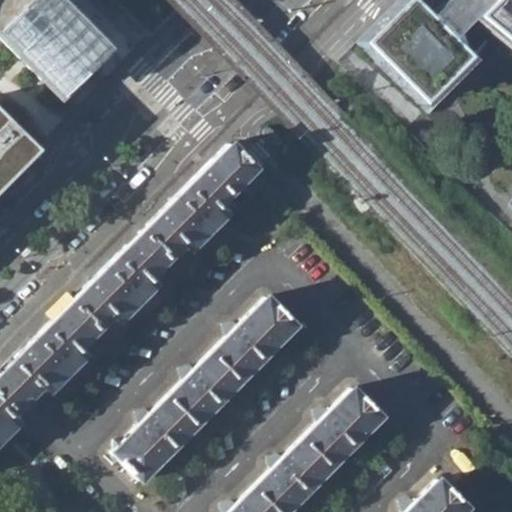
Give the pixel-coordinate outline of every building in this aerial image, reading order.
[(0,0),(0,36),(11,47),(48,84),(60,96),(109,45),(65,0),(0,0)] [(511,0),(403,0),(360,44),(432,115),(503,43),(511,50),(511,0)] [(0,182),(32,149),(0,115),(0,182)] [(297,134),(284,146),(300,163),(313,150),(297,134)] [(0,439),(16,425),(7,415),(24,398),(39,383),(47,392),(49,390),(53,395),(68,380),(63,376),(84,355),(75,346),(110,312),(118,321),(156,284),(147,275),(180,243),(187,251),(225,215),(216,206),(237,186),(251,200),(265,185),(227,146),(0,370),(0,439)] [(111,450),(139,479),(294,327),(265,298),(111,450)] [(225,511),(286,511),(382,417),(352,386),(225,511)] [(401,511),(462,511),(467,508),(437,478),(401,511)]
